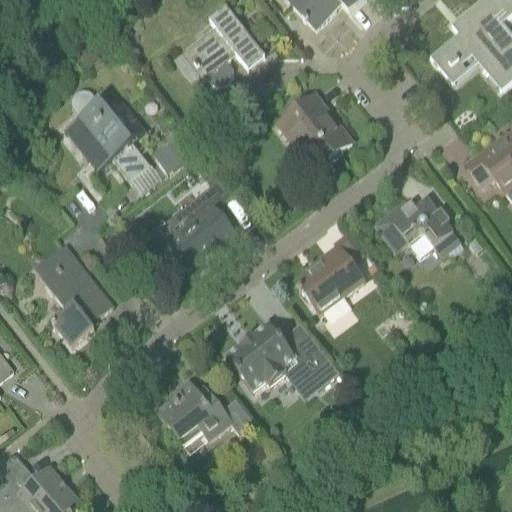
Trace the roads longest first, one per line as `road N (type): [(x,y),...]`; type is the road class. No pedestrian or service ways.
road 1 (unclassified): [(166,338),(390,171),(398,129),(364,84),(361,61),(372,41),(421,0)]
road 2 (unclassified): [(123,511),(125,492),(83,435),(83,414),(166,338)]
